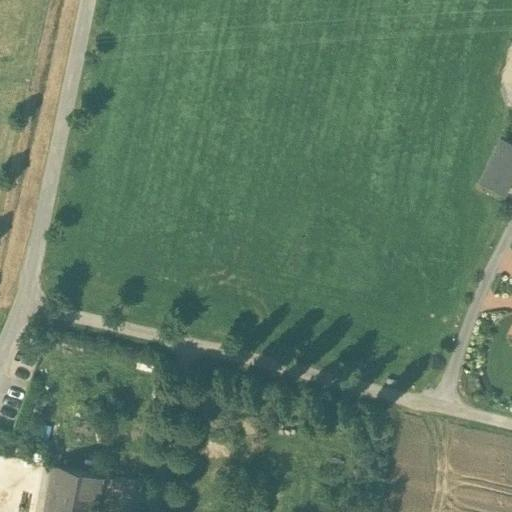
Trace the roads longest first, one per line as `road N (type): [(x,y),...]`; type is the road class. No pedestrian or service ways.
road 1 (unclassified): [(511,422),(21,300)]
road 2 (unclassified): [(21,300),(85,0)]
road 3 (unknown): [(271,362),(226,511)]
